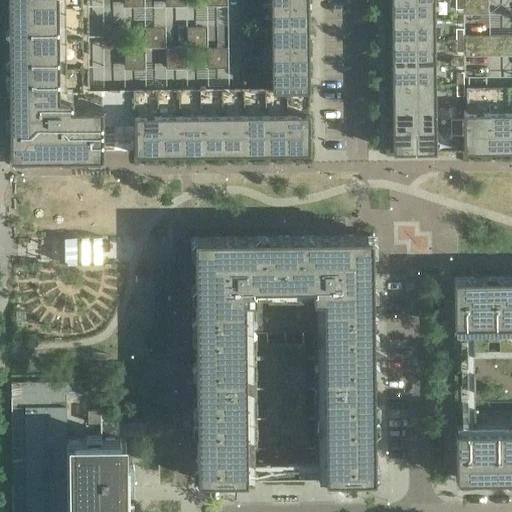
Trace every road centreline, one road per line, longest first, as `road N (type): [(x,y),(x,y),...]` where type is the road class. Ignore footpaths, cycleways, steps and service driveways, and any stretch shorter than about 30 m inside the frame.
road 1 (residential): [(412,257),(416,511)]
road 2 (residential): [(368,0),(372,174)]
